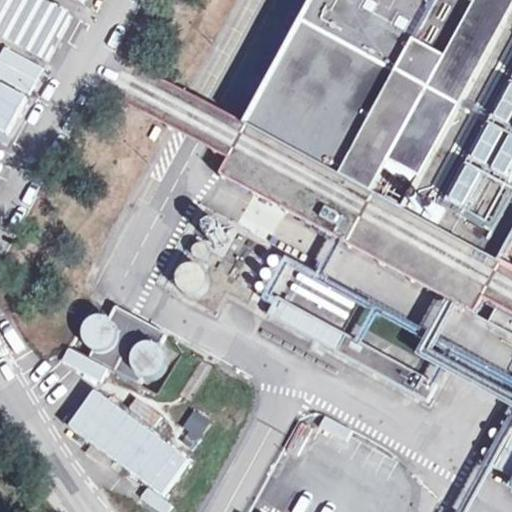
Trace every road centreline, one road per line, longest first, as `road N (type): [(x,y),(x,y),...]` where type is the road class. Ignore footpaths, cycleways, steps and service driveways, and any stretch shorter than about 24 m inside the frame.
road 1 (unknown): [(290,348),(271,319),(138,262),(262,0)]
road 2 (unknown): [(0,347),(51,169),(128,0)]
road 3 (unknown): [(479,454),(290,348)]
road 4 (unknown): [(209,511),(267,422),(290,348)]
